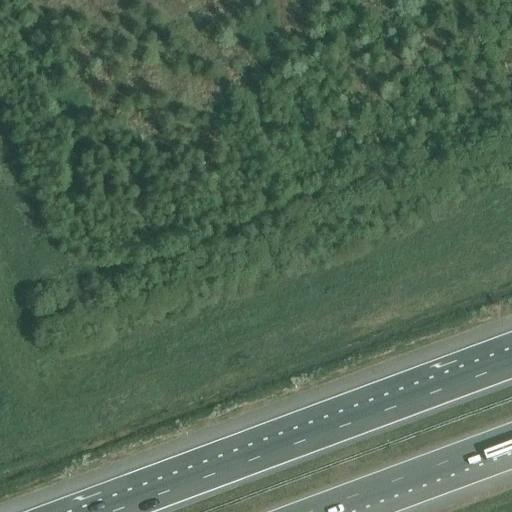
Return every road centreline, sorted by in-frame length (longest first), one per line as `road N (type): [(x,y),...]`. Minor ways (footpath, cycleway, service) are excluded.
road 1 (motorway): [(511,362),(110,511)]
road 2 (motorway): [(319,511),(511,440)]
